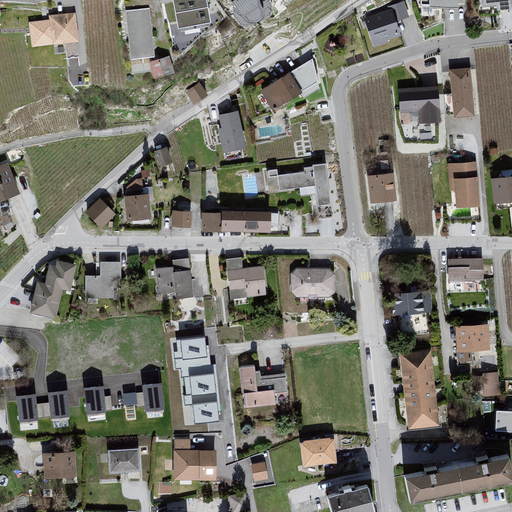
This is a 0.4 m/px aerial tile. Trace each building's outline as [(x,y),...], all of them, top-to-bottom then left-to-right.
[(205,0),(172,0),(178,27),(210,21),(205,0)] [(456,0),(426,0),(427,8),(456,9),(456,0)] [(509,0),(479,0),(481,12),(510,8),(509,0)] [(360,24),(371,48),(398,38),(395,26),(405,19),(401,5),(366,16),(360,24)] [(149,8),(125,11),(130,59),(154,56),(149,8)] [(49,19),(29,22),(32,46),(78,40),(74,12),(49,15),(49,19)] [(312,58),(290,72),(302,91),(318,81),(312,58)] [(470,67),(450,69),(454,116),(475,114),(470,67)] [(290,72),(262,90),(274,109),(302,91),(290,72)] [(207,93),(199,82),(186,92),(194,103),(207,93)] [(437,86),(398,89),(400,112),(419,110),(420,123),(440,121),(437,86)] [(245,146),(237,109),(218,113),(221,127),(218,127),(223,151),(245,146)] [(166,146),(154,150),(159,165),(171,161),(166,146)] [(476,161),(448,163),(450,190),(454,190),(455,206),(478,205),(476,161)] [(7,162),(0,164),(0,198),(19,192),(7,162)] [(273,171),(265,172),(268,194),(297,190),(298,198),(312,197),(313,209),(329,207),(324,164),(309,166),(309,168),(301,169),(302,175),(274,178),(273,171)] [(392,172),(367,175),(370,201),(395,199),(392,172)] [(511,175),(490,178),(493,201),(511,199),(511,175)] [(148,193),(125,195),(127,219),(150,217),(148,193)] [(99,197),(84,211),(100,228),(115,213),(99,197)] [(191,211),(172,210),(171,226),(190,227),(191,211)] [(277,215),(218,212),(218,214),(218,232),(267,234),(267,227),(277,227),(277,215)] [(218,214),(201,214),(199,226),(201,227),(202,234),(218,232),(218,214)] [(173,267),(157,269),(160,293),(175,291),(176,298),(194,296),(189,257),(172,260),(173,267)] [(267,294),(263,266),(242,268),(241,257),(226,259),(231,299),(267,294)] [(482,257),(447,258),(448,280),(483,279),(482,257)] [(45,283),(36,281),(29,311),(54,317),(61,288),(69,290),(75,264),(57,260),(56,265),(49,264),(45,283)] [(121,261),(100,261),(100,275),(86,275),(86,297),(121,297),(121,261)] [(326,269),(295,269),(288,275),(289,293),(295,299),(327,299),(332,293),(332,274),(326,269)] [(429,290),(390,294),(392,313),(431,310),(429,290)] [(487,323),(454,325),(456,360),(472,359),(471,349),(488,348),(487,323)] [(205,337),(180,339),(183,359),(207,357),(205,337)] [(430,349),(399,352),(408,429),(438,425),(430,349)] [(254,365),(239,367),(242,393),(243,407),(274,404),(273,393),(286,391),(284,373),(261,375),(260,370),(255,370),(254,365)] [(497,372),(470,373),(471,397),(498,395),(497,372)] [(214,374),(189,376),(192,396),(216,394),(214,374)] [(161,383),(142,385),(145,411),(164,409),(161,383)] [(103,387),(84,389),(87,415),(105,413),(103,387)] [(67,391),(48,393),(51,419),(70,417),(67,391)] [(35,394),(17,396),(20,423),(38,421),(35,394)] [(217,401),(192,404),(195,424),(219,422),(217,401)] [(511,411),(497,411),(495,431),(511,432),(511,411)] [(187,441),(171,440),(171,479),(213,480),(211,450),(187,449),(187,441)] [(330,440),(297,443),(300,466),(333,462),(330,440)] [(135,449),(105,452),(106,475),(136,473),(135,449)] [(72,452),(38,453),(41,479),(74,478),(72,452)] [(501,456),(398,477),(402,501),(509,481),(501,456)] [(251,461),(254,479),(268,476),(264,459),(251,461)] [(159,481),(160,491),(171,491),(170,481),(159,481)] [(369,511),(362,485),(322,494),(325,511),(369,511)]
